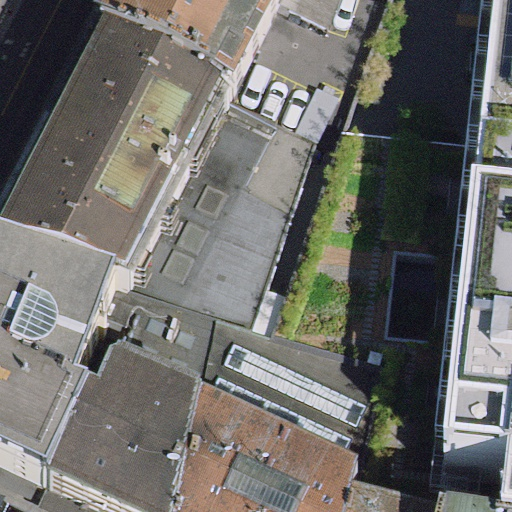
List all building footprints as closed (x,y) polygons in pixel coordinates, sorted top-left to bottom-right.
[(128,0),(106,44),(231,107),(281,9),(285,0),(128,0)] [(285,0),(281,9),(331,32),(342,0),(285,0)] [(511,511),(511,0),(501,0),(485,153),(446,511),(511,511)] [(130,301),(231,107),(106,44),(55,142),(0,248),(0,256),(117,297),(130,301)] [(231,107),(130,301),(142,305),(219,331),(254,341),(317,149),(231,107)] [(446,511),(485,153),(350,138),(277,348),(382,378),(359,490),(353,511),(446,511)] [(107,323),(117,297),(0,256),(0,471),(49,495),(88,405),(77,402),(107,323)] [(117,297),(107,323),(132,334),(142,305),(130,301),(117,297)] [(202,411),(219,331),(142,305),(132,334),(116,374),(202,411)] [(201,417),(359,490),(382,378),(277,348),(254,341),(219,331),(202,411),(201,417)] [(202,411),(116,374),(100,410),(88,405),(49,495),(86,511),(182,511),(201,417),(202,411)] [(353,511),(359,490),(201,417),(182,511),(353,511)]
